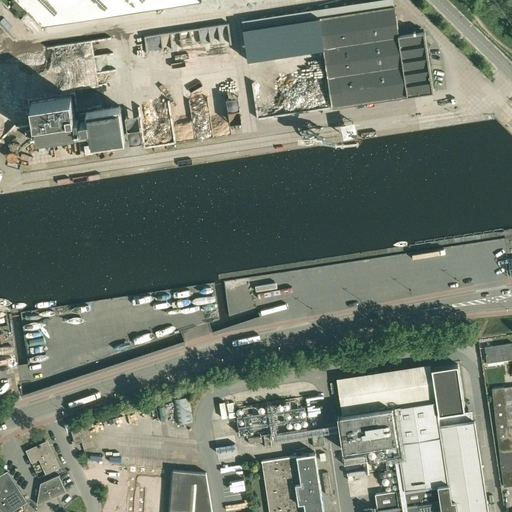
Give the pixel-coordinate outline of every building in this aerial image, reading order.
[(17,0),(43,24),(184,2),(183,0),(17,0)] [(25,10),(16,2),(11,7),(20,15),(25,10)] [(399,35),(394,6),(375,8),(316,18),(321,48),(330,107),(410,95),(434,92),(425,31),(422,32),(421,27),(413,29),(414,33),(399,35)] [(78,117),(74,118),(71,94),(31,101),(35,129),(25,130),(26,137),(37,136),(37,139),(77,133),(75,123),(79,123),(78,117)] [(125,139),(120,106),(87,111),(88,119),(80,120),(82,129),(89,128),(92,144),(125,139)] [(90,145),(83,146),(84,154),(91,153),(90,145)] [(511,343),(485,347),(487,362),(511,359),(511,363),(511,367),(511,343)] [(434,367),(441,414),(464,410),(458,364),(434,367)] [(511,386),(506,387),(492,389),(497,430),(503,480),(504,486),(511,485),(511,386)] [(175,400),(179,425),(193,422),(189,397),(175,400)] [(489,511),(477,421),(475,421),(442,426),(441,416),(438,401),(395,407),(340,415),(345,450),(400,442),(407,489),(377,494),(379,505),(365,507),(365,511),(489,511)] [(75,444),(81,442),(77,429),(70,431),(75,444)] [(312,434),(314,446),(325,445),(323,432),(312,434)] [(32,463),(39,459),(46,474),(60,468),(52,449),(49,451),(45,443),(26,451),(32,463)] [(325,511),(316,453),(263,461),(270,511),(325,511)] [(212,511),(206,472),(173,469),(173,470),(173,472),(170,472),(132,469),(128,511),(212,511)] [(0,511),(12,511),(27,503),(8,471),(0,476),(0,511)] [(328,472),(322,473),(326,494),(332,493),(328,472)] [(41,483),(37,504),(66,491),(59,475),(41,483)]
